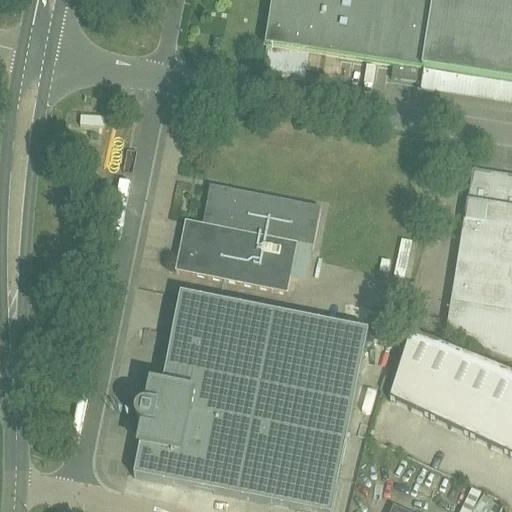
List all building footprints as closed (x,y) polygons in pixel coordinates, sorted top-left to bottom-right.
[(511,0),(273,0),(266,48),(287,51),(309,54),(424,73),(511,86),(511,0)] [(511,178),(473,172),(447,339),(511,365),(511,178)] [(296,248),(314,252),(322,211),(212,189),(204,228),(186,225),(176,275),(287,297),(296,248)] [(202,341),(173,336),(158,410),(147,407),(143,408),(140,409),(138,411),(136,414),(135,416),(135,421),(136,424),(138,426),(140,428),(144,430),(134,480),(296,511),(332,511),(368,334),(364,333),(210,302),(202,341)] [(409,412),(440,347),(410,336),(389,403),(409,412)] [(440,347),(409,412),(429,421),(460,356),(440,347)] [(449,431),(481,364),(460,356),(429,421),(449,431)] [(469,440),(501,372),(481,364),(449,431),(469,440)] [(511,400),(511,376),(501,372),(469,440),(489,449),(511,400)] [(509,459),(511,452),(511,400),(489,449),(509,459)]
